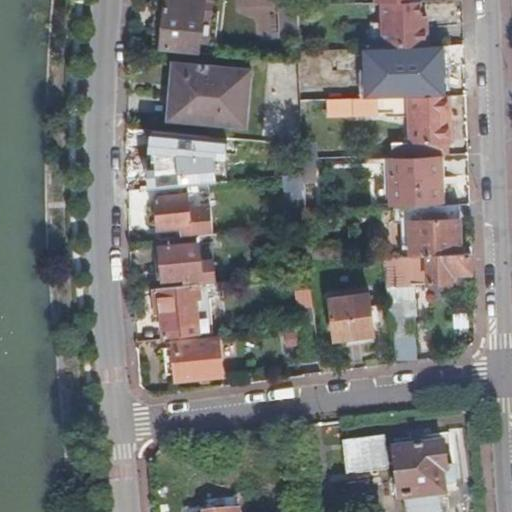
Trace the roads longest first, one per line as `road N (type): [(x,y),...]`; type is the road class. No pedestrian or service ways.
road 1 (residential): [(105,0),(102,252),(118,428)]
road 2 (residential): [(118,428),(503,375)]
road 3 (residential): [(490,0),(503,375)]
road 4 (residential): [(503,375),(509,511)]
